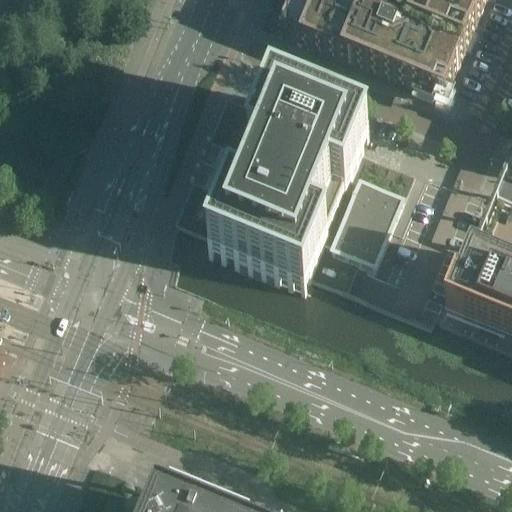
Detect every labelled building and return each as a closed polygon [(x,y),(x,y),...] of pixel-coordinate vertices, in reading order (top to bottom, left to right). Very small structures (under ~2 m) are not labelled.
[(289,0),(272,42),(290,49),(311,1),(328,7),(331,0),(289,0)] [(499,0),(433,0),(416,43),(472,66),(499,0)] [(311,1),(290,49),(450,115),(472,66),(416,43),(328,7),(311,1)] [(375,278),(392,236),(404,208),(360,190),(359,193),(350,189),(369,143),(272,104),(249,160),(251,161),(233,204),(231,203),(208,260),(305,299),(323,254),(333,258),(332,260),(375,278)] [(511,277),(471,260),(459,290),(456,289),(445,315),(511,342),(511,277)]
